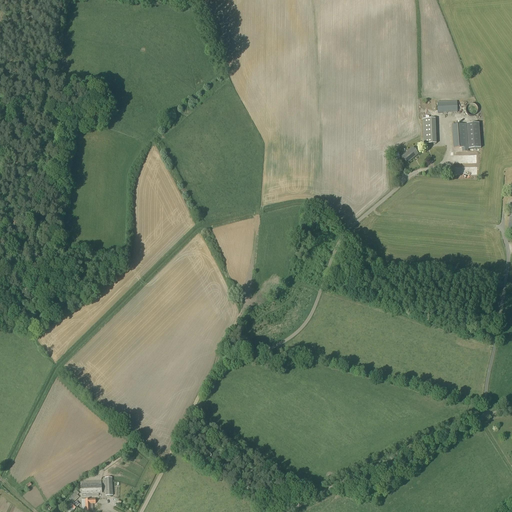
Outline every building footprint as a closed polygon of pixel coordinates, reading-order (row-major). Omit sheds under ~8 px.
[(437,114),(457,113),(457,101),(437,102),(437,114)] [(471,117),(472,116),(473,116),(474,116),(475,115),(476,115),(476,114),(477,113),(477,112),(477,111),(477,110),(477,109),(477,108),(476,107),(476,106),(475,106),(474,105),(473,105),(472,105),(471,105),(470,105),(469,105),(468,105),(467,106),(467,107),(466,108),(466,109),(465,110),(465,111),(465,112),(466,113),(467,114),(467,115),(468,116),(469,116),(470,116),(471,117)] [(436,117),(424,118),(425,142),(436,142),(436,117)] [(468,149),(481,148),(479,123),(466,124),(468,149)] [(468,152),(466,124),(451,125),(453,149),(461,148),(462,152),(468,152)] [(408,163),(418,154),(413,148),(402,157),(408,163)] [(479,154),(455,155),(456,163),(480,162),(479,154)] [(105,496),(113,496),(111,478),(104,478),(105,496)] [(98,497),(98,494),(101,494),(101,481),(81,482),(81,494),(82,498),(98,497)] [(73,503),(79,497),(77,495),(79,494),(75,490),(73,492),(74,493),(69,499),(73,503)] [(90,511),(91,511),(90,504),(95,504),(95,499),(81,500),(82,511),(85,511),(90,511)] [(73,510),(79,505),(76,502),(70,507),(73,510)]
